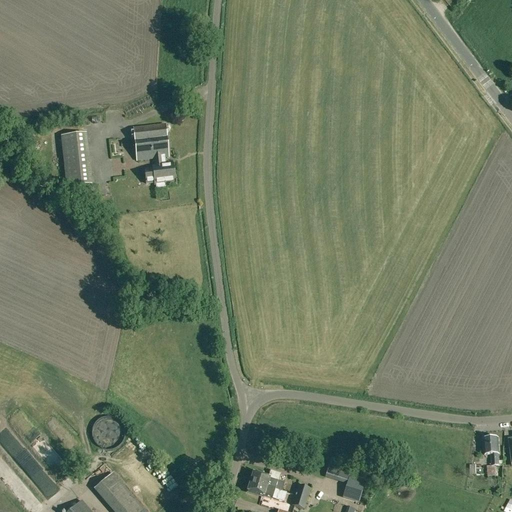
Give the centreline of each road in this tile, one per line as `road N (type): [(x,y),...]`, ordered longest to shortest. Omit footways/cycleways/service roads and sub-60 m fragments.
road 1 (unclassified): [(244,399),(230,365),(209,194),(220,0)]
road 2 (unclassified): [(244,399),(299,395),(476,420)]
road 3 (tertiary): [(511,118),(422,0)]
